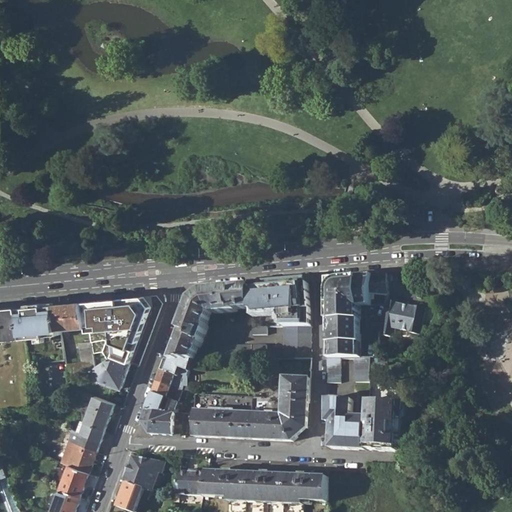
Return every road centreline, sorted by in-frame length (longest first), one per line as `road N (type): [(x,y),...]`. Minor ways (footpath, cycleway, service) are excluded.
road 1 (residential): [(317,257),(316,453)]
road 2 (secondary): [(511,249),(420,246),(317,257)]
road 3 (residential): [(122,444),(316,453)]
road 4 (residential): [(180,269),(183,283),(122,444)]
road 5 (secondary): [(180,269),(0,288)]
road 6 (secondary): [(317,257),(180,269)]
